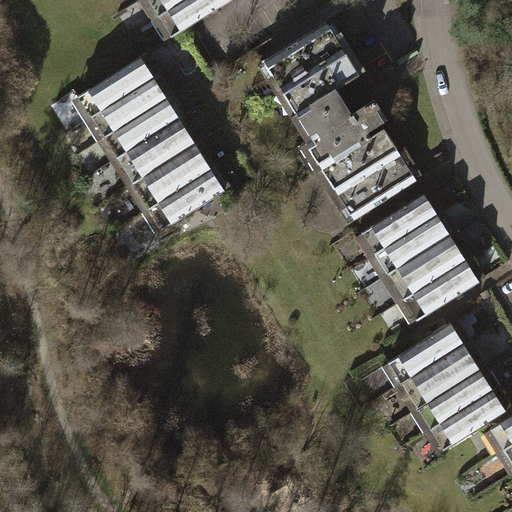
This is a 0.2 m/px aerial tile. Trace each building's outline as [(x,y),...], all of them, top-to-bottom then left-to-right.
[(160,0),(168,12),(187,0),(160,0)] [(182,34),(235,0),(234,0),(187,0),(168,12),(182,34)] [(361,76),(328,24),(264,64),(317,147),(311,151),(352,217),(415,177),(387,131),(373,140),(369,135),(389,123),(377,104),(354,119),(337,91),(361,76)] [(102,114),(155,80),(141,59),(89,92),(102,114)] [(116,135),(169,102),(155,80),(103,114),(116,135)] [(130,157),(183,124),(169,102),(116,136),(130,157)] [(145,181),(197,148),(183,124),(130,157),(145,181)] [(159,205),(212,171),(197,148),(145,181),(159,205)] [(173,227),(226,193),(212,171),(159,205),(173,227)] [(387,250),(439,217),(425,195),(373,229),(387,250)] [(401,272),(453,239),(439,217),(387,250),(401,272)] [(415,296),(467,263),(453,239),(400,272),(415,296)] [(429,318),(481,284),(467,263),(415,296),(429,318)] [(413,381),(466,347),(452,326),(400,359),(413,381)] [(428,404),(480,371),(466,347),(413,381),(428,404)] [(442,426),(494,393),(480,371),(428,404),(442,426)] [(456,448),(508,415),(494,393),(442,426),(456,448)] [(511,440),(511,416),(501,423),(511,440)]
